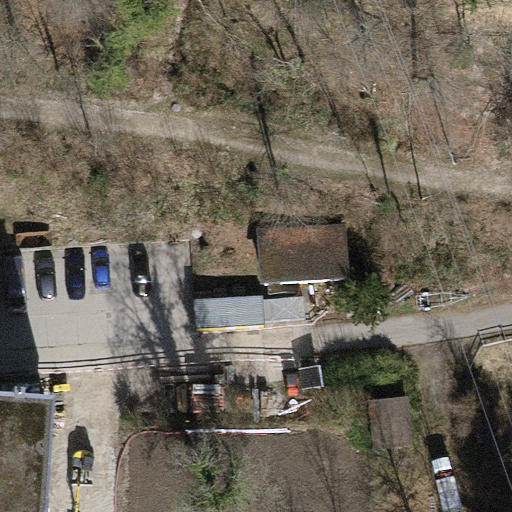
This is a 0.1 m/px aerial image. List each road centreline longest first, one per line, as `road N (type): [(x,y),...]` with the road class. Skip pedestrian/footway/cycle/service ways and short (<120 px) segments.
road 1 (track): [(511,181),(0,103)]
road 2 (residential): [(0,363),(504,323)]
